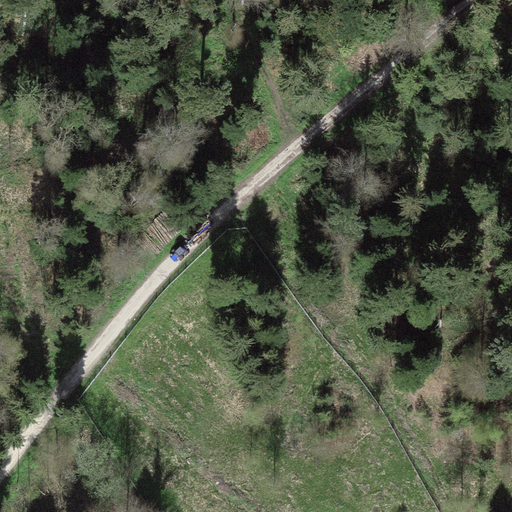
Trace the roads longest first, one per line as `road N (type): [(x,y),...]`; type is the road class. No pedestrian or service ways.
road 1 (unclassified): [(0,495),(280,158),(478,0)]
road 2 (track): [(211,0),(280,158)]
